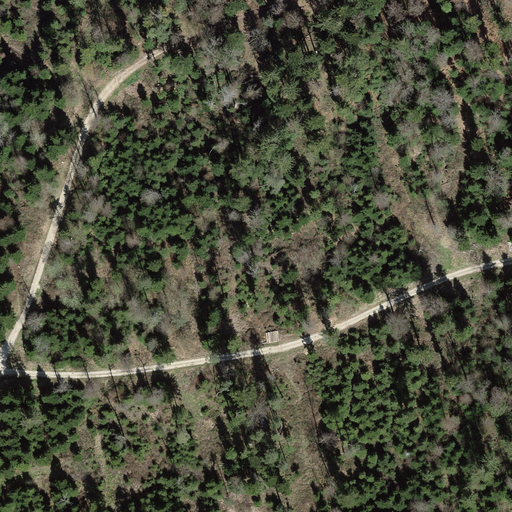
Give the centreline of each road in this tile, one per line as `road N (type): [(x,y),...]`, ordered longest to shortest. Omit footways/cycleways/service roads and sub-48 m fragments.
road 1 (track): [(0,372),(181,367),(260,354),(459,273),(511,263)]
road 2 (track): [(288,0),(169,45),(101,96),(0,367)]
